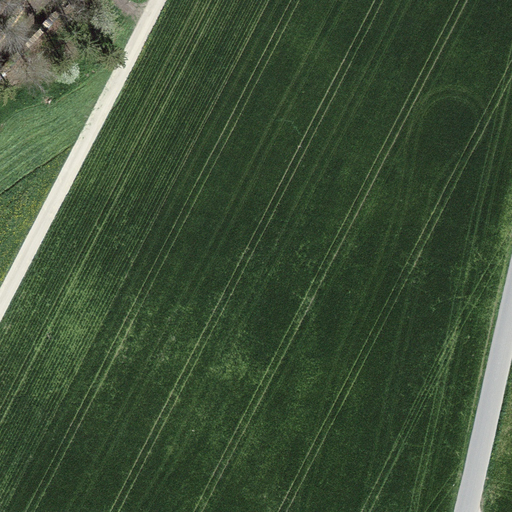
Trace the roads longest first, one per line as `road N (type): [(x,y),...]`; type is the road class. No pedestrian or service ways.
road 1 (track): [(0,302),(157,0)]
road 2 (unclassified): [(465,511),(511,303)]
